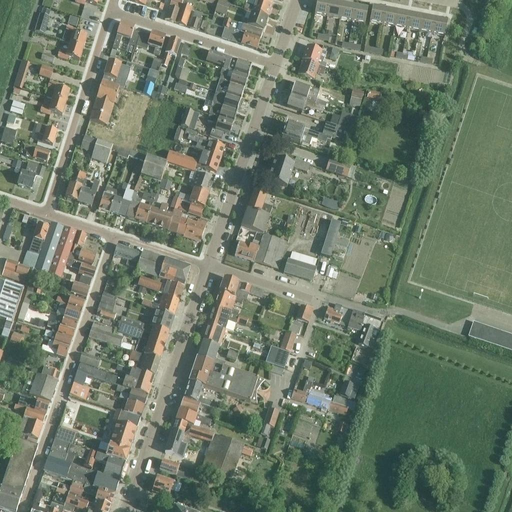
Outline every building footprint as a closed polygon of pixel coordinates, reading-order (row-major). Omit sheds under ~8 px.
[(175,25),(182,2),(182,1),(179,0),(171,0),(169,8),(168,8),(164,21),(175,25)] [(247,0),(246,4),(244,10),(268,18),(272,5),(270,4),(271,0),(256,0),(256,2),(251,0),(247,0)] [(327,18),(330,3),(317,0),(314,15),(327,18)] [(187,3),(182,2),(175,25),(185,28),(191,10),(186,8),(187,3)] [(219,2),(218,2),(217,7),(215,13),(226,17),(229,5),(219,2)] [(342,5),(330,3),(327,18),(339,20),(342,5)] [(342,5),(339,20),(352,22),(355,7),(342,5)] [(367,10),(355,7),(352,22),(365,25),(367,10)] [(382,25),(385,10),(372,8),(369,23),(382,25)] [(40,15),(34,33),(44,36),(49,18),(48,18),(49,12),(43,10),(41,15),(40,15)] [(397,13),(385,10),(382,25),(395,27),(397,13)] [(195,13),(193,19),(201,22),(203,15),(195,13)] [(410,15),(397,13),(395,27),(407,30),(410,15)] [(250,14),(246,27),(263,33),(267,20),(250,14)] [(410,15),(407,30),(419,32),(422,17),(410,15)] [(422,17),(419,32),(432,35),(434,20),(422,17)] [(201,22),(193,19),(190,29),(198,32),(198,30),(202,31),(204,23),(201,22)] [(246,27),(237,24),(224,20),(222,28),(224,29),(260,41),(263,33),(246,27)] [(434,20),(432,35),(444,37),(447,22),(434,20)] [(120,23),(112,48),(118,49),(122,37),(130,40),(128,44),(136,46),(140,34),(133,31),(134,28),(120,23)] [(83,49),(87,37),(76,34),(77,31),(66,28),(62,43),(69,45),(83,49)] [(260,41),(224,29),(221,40),(257,51),(260,41)] [(140,34),(136,46),(147,50),(148,47),(155,49),(153,54),(159,56),(165,38),(152,34),(151,37),(140,34)] [(162,62),(160,67),(166,69),(170,56),(175,58),(180,43),(169,39),(162,62)] [(79,62),(83,49),(69,45),(66,55),(59,52),(57,58),(67,61),(68,58),(79,62)] [(307,48),(302,61),(318,66),(325,69),(326,65),(323,64),(326,54),(322,53),(321,52),(307,47),(307,48)] [(332,49),(329,60),(335,62),(339,51),(332,49)] [(209,52),(206,62),(223,68),(223,70),(230,72),(248,78),(252,66),(209,52)] [(42,54),(41,60),(53,64),(54,58),(42,54)] [(154,59),(150,71),(158,73),(159,71),(162,62),(154,59)] [(303,61),(298,76),(313,81),(318,66),(302,61),(303,61)] [(14,87),(19,89),(28,64),(23,62),(14,87)] [(108,63),(101,82),(119,88),(124,89),(130,70),(120,67),(108,63)] [(42,67),(38,76),(50,80),(54,71),(42,67)] [(177,68),(174,79),(179,80),(182,69),(177,68)] [(221,75),(219,81),(244,89),(248,78),(230,72),(228,77),(221,75)] [(219,81),(216,92),(240,100),(244,89),(219,81)] [(52,100),(66,104),(69,92),(62,90),(63,87),(50,83),(48,88),(55,90),(52,100)] [(316,101),(319,92),(294,84),(290,97),(306,102),(324,108),(325,108),(326,104),(316,101)] [(176,85),(174,91),(185,95),(187,89),(176,85)] [(157,95),(156,99),(161,101),(165,89),(159,88),(157,95)] [(216,92),(212,104),(218,106),(237,112),(240,100),(216,92)] [(363,94),(352,92),(349,105),(360,108),(363,94)] [(368,93),(367,99),(379,101),(381,95),(368,93)] [(306,102),(290,97),(286,107),(302,112),(304,108),(322,114),(324,108),(306,102)] [(66,104),(52,100),(49,110),(42,107),(40,113),(50,116),(51,113),(62,117),(66,104)] [(21,116),(24,106),(13,102),(10,112),(21,116)] [(218,106),(212,104),(205,102),(204,106),(211,109),(209,116),(233,124),(237,112),(218,106)] [(188,129),(193,113),(186,110),(180,126),(188,129)] [(342,114),(337,127),(351,131),(355,118),(342,114)] [(8,116),(6,122),(14,125),(16,118),(8,116)] [(233,124),(209,116),(207,122),(214,124),(210,135),(221,139),(223,133),(229,135),(233,124)] [(280,132),(280,134),(282,138),(281,140),(299,145),(300,144),(302,145),(302,146),(308,148),(308,147),(310,147),(313,140),(325,144),(325,142),(329,143),(331,139),(333,140),(334,138),(347,142),(351,131),(337,127),(337,128),(325,124),(321,136),(286,125),(284,130),(280,132)] [(52,146),(57,133),(47,130),(47,128),(38,125),(35,134),(44,137),(42,143),(52,146)] [(178,129),(177,132),(183,134),(195,138),(196,134),(186,130),(178,127),(178,129)] [(14,139),(16,133),(5,129),(3,135),(14,139)] [(180,144),(183,134),(177,132),(174,142),(180,144)] [(1,142),(12,146),(14,139),(3,135),(1,142)] [(84,138),(80,150),(93,154),(97,142),(84,138)] [(196,138),(194,143),(195,143),(199,144),(197,150),(202,151),(221,158),(225,148),(197,138),(196,138)] [(93,154),(91,160),(106,165),(112,147),(97,142),(93,154)] [(25,146),(24,151),(27,152),(26,157),(33,159),(47,164),(50,154),(25,146)] [(113,147),(111,151),(118,153),(117,157),(127,161),(129,153),(113,147)] [(169,153),(165,164),(194,174),(197,167),(216,173),(221,158),(202,151),(198,163),(169,153)] [(0,163),(10,166),(11,162),(0,158),(0,163)] [(160,183),(167,164),(165,164),(146,158),(145,163),(140,177),(143,178),(160,183)] [(306,174),(309,166),(295,161),(293,165),(275,159),(267,182),(286,188),(293,170),(306,174)] [(14,162),(11,169),(19,171),(21,164),(14,162)] [(347,179),(350,169),(329,162),(325,172),(347,179)] [(28,164),(25,174),(22,173),(18,185),(31,190),(35,178),(42,180),(45,170),(28,164)] [(77,203),(81,190),(84,181),(86,176),(79,173),(75,186),(70,184),(65,199),(77,203)] [(192,189),(194,190),(209,195),(214,181),(197,175),(191,174),(189,180),(194,182),(192,189)] [(133,195),(133,196),(137,197),(143,178),(140,177),(133,195)] [(81,190),(77,203),(91,208),(98,186),(93,184),(92,187),(89,186),(90,183),(84,181),(81,190)] [(162,181),(159,190),(169,193),(172,184),(162,181)] [(122,195),(116,193),(109,213),(117,215),(120,208),(127,187),(127,186),(123,185),(122,190),(124,190),(122,195)] [(120,208),(117,215),(126,218),(131,203),(130,203),(133,195),(128,193),(130,188),(127,187),(120,208)] [(109,213),(116,193),(117,192),(106,188),(99,209),(109,213)] [(254,189),(247,210),(269,218),(272,209),(263,206),(267,194),(254,189)] [(194,190),(190,204),(205,209),(209,195),(194,190)] [(131,203),(126,218),(146,224),(150,210),(151,210),(155,196),(151,195),(150,196),(144,194),(142,201),(141,204),(135,202),(136,200),(137,197),(133,196),(133,195),(130,203),(131,203)] [(323,198),(321,205),(322,206),(323,207),(324,207),(325,208),(326,208),(328,209),(329,209),(331,210),(333,210),(336,211),(338,211),(340,203),(339,203),(338,203),(336,203),(335,202),(334,202),(333,202),(331,202),(330,201),(329,201),(328,200),(327,200),(326,199),(325,199),(323,198)] [(173,199),(170,209),(174,210),(182,213),(201,219),(205,209),(190,204),(188,209),(180,206),(182,201),(179,200),(175,199),(173,199)] [(177,234),(182,219),(183,215),(181,214),(182,213),(174,210),(172,217),(166,215),(168,207),(162,205),(159,213),(151,210),(150,210),(146,224),(177,234)] [(269,218),(247,210),(240,228),(261,235),(263,236),(269,218)] [(197,224),(182,219),(177,234),(184,237),(184,238),(200,243),(207,223),(198,220),(197,224)] [(331,223),(320,257),(329,260),(340,225),(331,223)] [(35,271),(35,272),(48,276),(64,229),(50,224),(49,229),(35,271)] [(22,268),(28,271),(29,269),(35,271),(49,229),(38,225),(33,240),(28,253),(27,253),(22,268)] [(261,235),(240,228),(236,242),(239,243),(234,257),(252,263),(261,235)] [(48,276),(61,280),(63,275),(65,267),(66,265),(67,261),(70,254),(73,246),(77,233),(64,229),(48,276)] [(77,233),(73,246),(81,249),(86,237),(77,233)] [(263,236),(261,235),(252,263),(278,271),(286,244),(280,242),(262,236),(263,236)] [(67,261),(72,263),(74,256),(79,257),(78,261),(92,266),(96,256),(82,251),(82,250),(81,249),(73,246),(70,254),(67,261)] [(126,266),(136,270),(141,256),(126,250),(117,247),(113,257),(127,262),(126,266)] [(0,277),(1,278),(2,277),(24,284),(25,279),(28,271),(22,268),(19,267),(19,265),(0,258),(0,277)] [(312,283),(315,273),(316,270),(287,260),(283,274),(312,283)] [(66,265),(65,267),(79,272),(78,275),(81,276),(78,286),(89,290),(92,280),(96,271),(72,263),(67,261),(66,265)] [(165,261),(158,281),(183,289),(190,269),(165,261)] [(29,269),(28,271),(25,279),(32,281),(35,272),(35,271),(29,269)] [(328,270),(325,278),(331,280),(333,273),(333,272),(328,270)] [(72,278),(63,275),(61,280),(70,283),(72,278)] [(158,294),(160,287),(138,279),(136,280),(134,285),(158,294)] [(219,293),(243,302),(246,303),(248,295),(261,299),(262,296),(264,292),(239,284),(224,279),(219,293)] [(108,280),(106,287),(117,291),(120,284),(108,280)] [(0,320),(6,322),(5,324),(11,326),(24,290),(0,281),(0,320)] [(158,282),(157,285),(160,287),(158,294),(163,295),(179,301),(183,289),(158,281),(158,282)] [(89,290),(78,286),(74,284),(72,290),(65,288),(63,292),(86,300),(89,290)] [(26,293),(32,295),(38,297),(40,292),(28,288),(26,293)] [(23,304),(23,305),(29,307),(29,306),(32,295),(26,293),(23,305),(23,304)] [(242,305),(243,302),(219,293),(214,308),(233,315),(238,317),(239,313),(232,311),(235,302),(242,305)] [(117,300),(103,295),(100,304),(98,309),(112,314),(114,309),(115,305),(117,300)] [(143,302),(141,307),(155,311),(174,318),(179,301),(163,295),(159,307),(143,302)] [(56,304),(59,305),(81,312),(85,303),(71,298),(69,303),(57,299),(56,304)] [(117,300),(115,305),(122,308),(124,303),(117,300)] [(24,322),(29,307),(23,305),(18,320),(24,322)] [(59,305),(58,309),(65,312),(63,318),(78,323),(81,312),(59,305)] [(339,326),(342,318),(338,317),(341,308),(335,306),(334,311),(327,309),(324,321),(339,326)] [(214,308),(208,325),(225,331),(228,322),(236,325),(236,324),(246,327),(246,326),(248,320),(239,317),(238,317),(233,315),(214,308)] [(308,325),(313,312),(300,308),(296,320),(308,325)] [(115,315),(112,314),(98,309),(96,316),(113,322),(115,315)] [(169,333),(174,318),(155,311),(150,326),(169,333)] [(353,311),(350,322),(358,324),(360,318),(364,319),(365,315),(353,311)] [(382,321),(365,315),(364,319),(362,326),(365,327),(358,346),(367,349),(372,336),(374,330),(378,332),(382,321)] [(78,323),(63,318),(57,316),(55,321),(56,321),(55,326),(54,326),(75,332),(78,323)] [(135,354),(137,354),(160,362),(169,334),(153,329),(149,328),(145,326),(122,318),(118,329),(119,330),(118,333),(139,340),(136,350),(135,354)] [(358,324),(350,322),(348,329),(360,333),(362,326),(364,319),(360,318),(358,324)] [(511,336),(474,323),(469,338),(511,352),(511,336)] [(48,324),(47,329),(53,331),(52,334),(72,341),(75,332),(54,326),(55,326),(48,324)] [(113,336),(115,331),(93,324),(88,339),(120,349),(123,339),(113,336)] [(225,331),(208,325),(202,342),(219,348),(225,331)] [(30,330),(18,326),(16,332),(28,335),(30,330)] [(291,326),(288,334),(298,336),(300,329),(291,326)] [(290,353),(295,336),(286,333),(280,350),(290,353)] [(45,338),(44,341),(49,343),(69,349),(72,341),(52,334),(50,340),(45,338)] [(20,345),(22,340),(12,336),(10,342),(20,345)] [(231,341),(227,351),(238,355),(241,345),(231,341)] [(219,348),(202,342),(197,359),(213,365),(224,368),(225,364),(214,361),(219,348)] [(69,349),(49,343),(47,349),(42,347),(40,352),(65,361),(69,349)] [(235,362),(238,355),(229,352),(226,359),(235,362)] [(284,368),(288,356),(277,352),(272,364),(284,368)] [(137,354),(135,359),(134,362),(141,365),(139,373),(154,378),(160,362),(137,354)] [(82,355),(79,364),(96,370),(99,361),(82,355)] [(6,359),(4,365),(11,368),(13,362),(6,359)] [(251,404),(259,380),(224,368),(213,365),(197,359),(189,383),(202,387),(215,392),(251,404)] [(77,373),(86,376),(118,387),(148,397),(151,387),(125,379),(124,381),(112,377),(112,378),(107,376),(107,375),(80,365),(77,373)] [(136,372),(120,367),(117,366),(116,371),(125,374),(124,379),(125,379),(151,387),(154,378),(139,373),(136,372)] [(282,376),(283,371),(272,367),(270,373),(282,376)] [(361,380),(365,371),(360,369),(356,378),(361,380)] [(36,376),(57,383),(60,376),(44,371),(43,374),(32,371),(31,375),(36,376)] [(82,388),(86,376),(77,373),(73,385),(82,388)] [(57,383),(36,376),(29,397),(50,404),(57,383)] [(293,391),(291,400),(305,405),(309,392),(313,380),(307,378),(302,394),(293,391)] [(189,383),(183,400),(200,405),(208,409),(210,404),(198,399),(202,387),(189,383)] [(73,385),(69,396),(85,402),(89,391),(82,388),(73,385)] [(353,401),(358,388),(353,386),(351,390),(343,387),(340,396),(348,399),(347,401),(349,402),(350,400),(353,401)] [(148,397),(118,387),(116,392),(130,397),(128,403),(144,408),(148,397)] [(324,396),(309,392),(305,405),(328,412),(331,403),(323,400),(324,396)] [(21,396),(17,408),(34,413),(46,417),(50,406),(37,402),(21,396)] [(331,403),(328,412),(345,417),(347,411),(344,410),(347,401),(335,397),(333,404),(331,403)] [(183,400),(179,411),(196,417),(200,405),(183,400)] [(124,402),(122,406),(120,413),(121,413),(140,420),(144,408),(128,403),(124,402)] [(68,406),(64,418),(72,420),(75,412),(76,409),(68,406)] [(46,417),(34,413),(17,408),(15,407),(13,411),(25,415),(23,419),(29,421),(43,426),(46,417)] [(239,408),(232,412),(235,418),(242,413),(239,408)] [(264,426),(270,428),(273,429),(278,413),(269,410),(264,426)] [(211,422),(196,417),(179,411),(176,422),(190,427),(192,428),(193,428),(196,422),(209,427),(211,422)] [(117,424),(110,447),(129,453),(138,426),(140,420),(121,413),(120,413),(116,412),(113,422),(117,424)] [(29,421),(23,419),(23,420),(17,418),(12,432),(37,441),(43,426),(29,421)] [(172,432),(186,436),(190,427),(176,422),(175,422),(172,432)] [(343,435),(346,426),(340,424),(337,433),(343,435)] [(264,426),(260,436),(266,438),(270,428),(264,426)] [(190,427),(186,436),(211,445),(214,437),(215,436),(206,432),(193,428),(192,428),(190,427)] [(58,429),(54,441),(73,448),(77,436),(58,429)] [(185,438),(186,436),(172,432),(164,454),(183,461),(190,440),(185,438)] [(244,447),(214,437),(211,445),(201,472),(231,482),(244,447)] [(266,451),(269,442),(264,440),(261,449),(266,451)] [(4,479),(0,491),(0,510),(5,511),(16,511),(37,448),(24,444),(17,441),(11,459),(4,479)] [(54,441),(48,459),(63,464),(66,455),(85,462),(88,453),(73,448),(54,441)] [(92,449),(91,454),(97,456),(105,459),(106,459),(125,465),(129,453),(110,447),(100,444),(97,451),(92,449)] [(91,471),(94,463),(97,456),(91,454),(88,453),(85,462),(83,468),(91,471)] [(97,456),(94,463),(106,467),(103,477),(119,482),(125,465),(106,459),(105,459),(97,456)] [(73,483),(77,469),(71,467),(48,459),(43,473),(73,483)] [(200,479),(189,475),(183,473),(183,474),(177,472),(179,467),(162,461),(159,472),(199,485),(200,479)] [(77,469),(73,483),(83,486),(85,487),(87,488),(93,490),(97,476),(77,469)] [(63,486),(61,492),(67,494),(71,484),(44,474),(42,479),(63,486)] [(119,482),(103,477),(97,475),(97,476),(93,490),(114,497),(119,482)] [(181,486),(177,484),(157,477),(152,493),(168,498),(171,492),(178,494),(181,486)] [(39,485),(48,488),(56,491),(61,492),(63,486),(42,479),(40,484),(39,485)] [(33,505),(31,511),(48,511),(50,510),(42,507),(43,504),(39,503),(42,494),(46,495),(48,488),(39,485),(33,504),(33,505)] [(83,491),(82,490),(71,487),(69,494),(81,498),(82,493),(83,491)] [(96,498),(95,503),(110,508),(114,497),(93,490),(87,488),(85,487),(83,491),(82,493),(96,498)] [(69,495),(65,505),(74,509),(82,511),(109,511),(110,508),(95,503),(93,507),(88,505),(89,504),(74,500),(75,497),(69,495)] [(178,497),(176,503),(183,505),(185,499),(178,497)]
